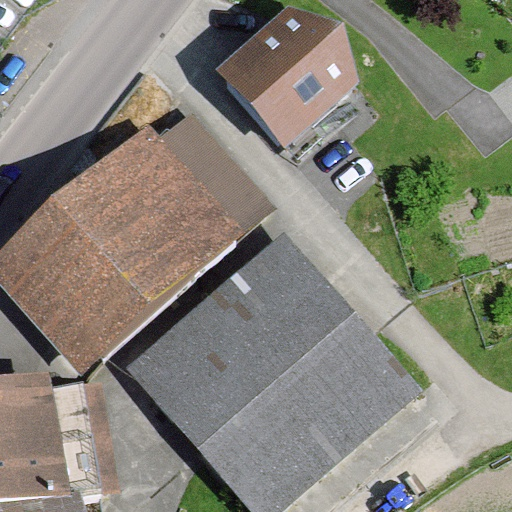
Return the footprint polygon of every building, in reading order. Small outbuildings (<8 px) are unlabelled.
[(292,16),(211,76),(272,157),(353,97),(292,16)] [(145,124),(0,255),(0,296),(78,382),(268,209),(185,118),(160,141),(145,124)] [(278,240),(125,370),(245,511),(274,511),(412,396),(278,240)] [(181,289),(120,344),(132,357),(193,302),(181,289)] [(0,388),(0,511),(76,511),(73,500),(67,501),(44,381),(0,388)]
